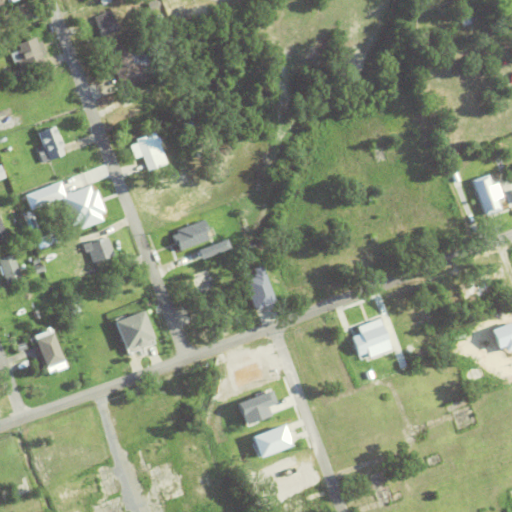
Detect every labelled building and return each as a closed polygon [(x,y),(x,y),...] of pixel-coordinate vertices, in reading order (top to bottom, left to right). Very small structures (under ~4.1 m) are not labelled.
[(10,26),(8,27),(3,14),(29,4),(34,19),(10,28),(10,26)] [(94,19),(110,13),(118,32),(101,39),(94,19)] [(461,21),(470,19),(472,27),(462,29),(461,21)] [(172,60),(169,52),(165,53),(158,35),(167,31),(178,57),(172,60)] [(140,67),(144,77),(121,87),(107,52),(145,37),(149,48),(130,56),(135,69),(140,67)] [(41,43),(47,57),(42,60),(47,70),(12,85),(9,77),(20,73),(16,64),(14,65),(10,56),(19,52),(17,48),(35,40),(37,45),(41,43)] [(148,125),(130,132),(119,104),(137,97),(140,103),(154,98),(158,108),(144,114),(148,125)] [(0,123),(19,117),(23,128),(0,136),(0,123)] [(179,128),(191,124),(192,130),(180,133),(179,128)] [(38,136),(53,130),(64,157),(49,163),(38,136)] [(135,142),(155,135),(167,167),(148,175),(135,142)] [(484,177),(493,174),(495,181),(486,184),(484,177)] [(491,184),(488,175),(473,179),(481,215),(500,211),(497,198),(501,197),(498,182),(491,184)] [(24,193),(29,209),(65,198),(75,230),(104,221),(93,184),(63,193),(60,182),(24,193)] [(468,204),(482,197),(484,202),(470,209),(468,204)] [(465,214),(470,211),(477,227),(473,229),(465,214)] [(209,239),(202,221),(171,232),(178,250),(209,239)] [(35,242),(52,235),(56,245),(38,252),(35,242)] [(230,250),(226,238),(196,249),(201,261),(230,250)] [(92,266),(88,255),(85,256),(82,249),(107,240),(114,258),(92,266)] [(0,268),(0,262),(12,258),(22,286),(8,291),(0,268)] [(252,309),(273,302),(261,264),(250,268),(253,276),(243,279),(252,309)] [(137,353),(134,352),(133,351),(124,354),(114,328),(142,317),(152,344),(143,348),(142,351),(137,353)] [(34,345),(51,338),(62,366),(45,373),(34,345)] [(15,348),(24,345),(26,351),(17,354),(15,348)] [(14,367),(28,363),(30,368),(15,372),(14,367)]
